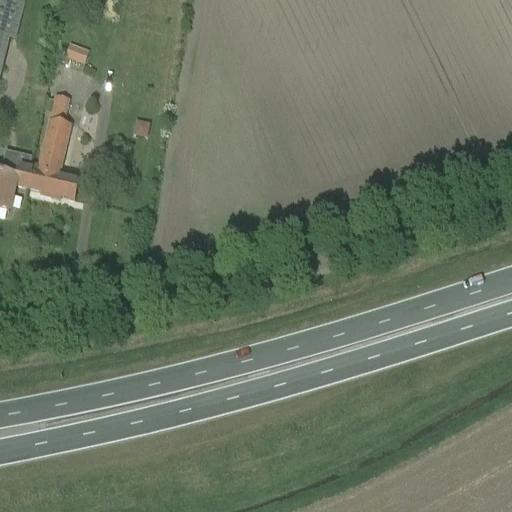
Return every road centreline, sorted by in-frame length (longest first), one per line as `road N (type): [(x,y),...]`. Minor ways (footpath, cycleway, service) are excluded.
road 1 (primary): [(0,453),(281,386),(511,314)]
road 2 (primary): [(511,280),(157,385),(0,416)]
road 3 (unclassified): [(511,214),(171,316),(0,333)]
